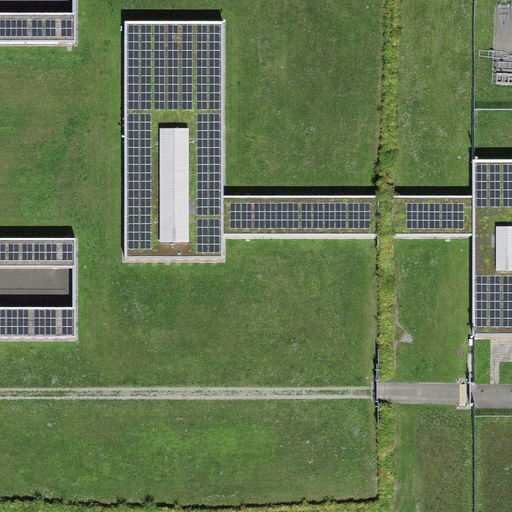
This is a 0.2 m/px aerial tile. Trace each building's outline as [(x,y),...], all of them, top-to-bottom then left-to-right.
[(85,0),(0,0),(0,44),(85,44),(85,0)] [(234,26),(135,26),(136,262),(234,262),(234,239),(234,201),(234,26)] [(511,165),(486,165),(486,200),(486,238),(486,338),(511,338),(511,165)] [(234,239),(486,238),(486,200),(234,201),(234,239)] [(86,243),(0,243),(0,341),(86,341),(86,243)]
